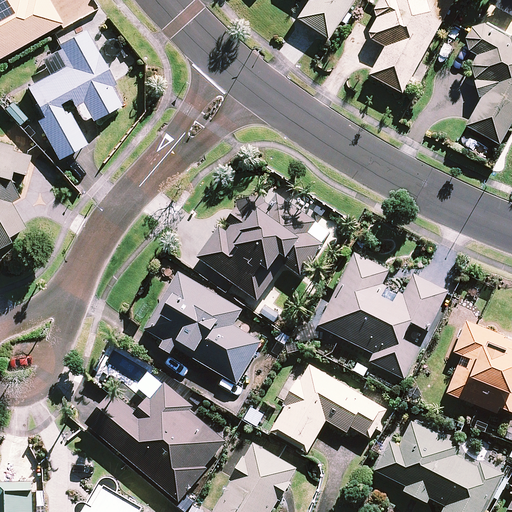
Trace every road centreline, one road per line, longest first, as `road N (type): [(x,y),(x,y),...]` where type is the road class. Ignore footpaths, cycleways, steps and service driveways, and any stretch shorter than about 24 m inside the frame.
road 1 (residential): [(244,75),(342,146),(511,228)]
road 2 (residential): [(61,300),(126,200),(244,75)]
road 3 (residential): [(0,394),(25,395),(46,379),(62,333),(61,300)]
